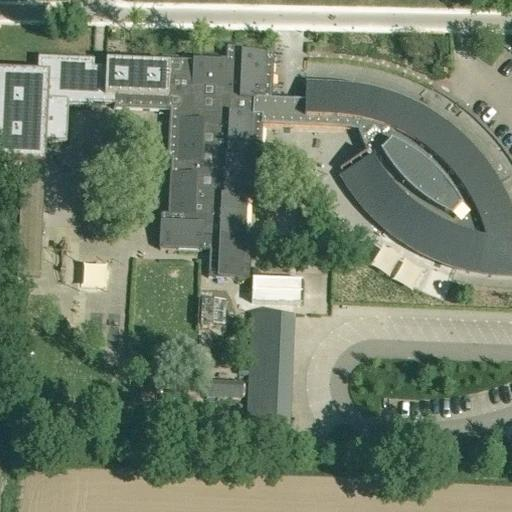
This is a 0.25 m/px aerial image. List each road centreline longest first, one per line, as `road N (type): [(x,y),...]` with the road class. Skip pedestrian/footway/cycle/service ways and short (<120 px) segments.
road 1 (residential): [(511,354),(375,344),(347,352),(338,390),(362,426),(392,431),(511,415)]
road 2 (residential): [(463,24),(98,16)]
